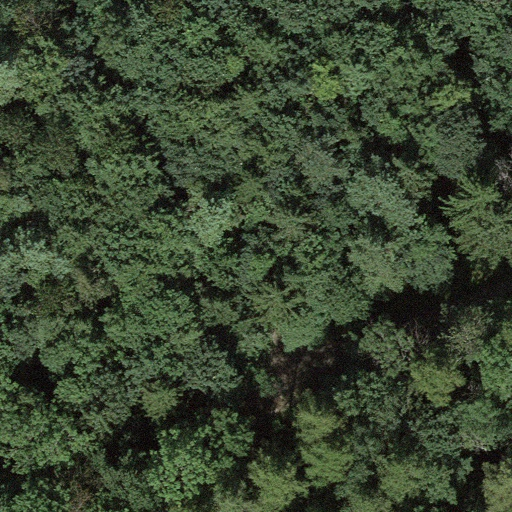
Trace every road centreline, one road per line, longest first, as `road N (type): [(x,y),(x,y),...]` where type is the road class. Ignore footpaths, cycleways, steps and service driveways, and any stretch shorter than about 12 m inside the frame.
road 1 (track): [(511,293),(279,384),(144,451),(0,502)]
road 2 (track): [(89,85),(279,384)]
